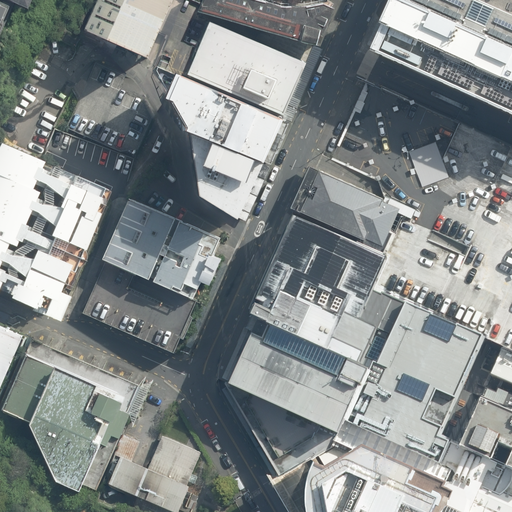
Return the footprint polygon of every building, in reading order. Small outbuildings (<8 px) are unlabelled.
[(8,0),(27,9),(31,0),(8,0)] [(97,0),(83,34),(145,62),(173,0),(97,0)] [(256,0),(205,0),(199,16),(315,50),(319,38),(323,39),(335,13),(332,12),(335,5),(330,3),(306,9),(281,8),(256,0)] [(511,0),(394,0),(378,38),(373,50),(379,52),(511,112),(511,0)] [(0,25),(8,6),(0,3),(0,25)] [(307,66),(209,24),(187,77),(284,120),(307,66)] [(511,345),(511,112),(379,52),(325,172),(385,199),(385,197),(390,199),(391,198),(416,210),(421,213),(419,218),(413,215),(411,218),(398,212),(389,232),(392,233),(383,254),(387,255),(372,287),(382,291),(383,289),(406,300),(487,335),(504,343),(511,345)] [(184,139),(187,140),(262,171),(264,172),(284,122),(177,76),(164,107),(169,109),(185,137),(184,139)] [(262,171),(187,140),(197,204),(237,229),(262,171)] [(108,190),(0,143),(0,291),(56,315),(108,190)] [(312,166),(310,165),(290,208),(294,209),(361,239),(359,242),(383,254),(392,233),(389,232),(398,212),(400,209),(384,201),(385,199),(325,172),(312,166)] [(400,209),(398,212),(411,218),(413,215),(419,218),(421,213),(416,210),(391,198),(390,199),(385,197),(385,199),(384,201),(400,209)] [(105,261),(193,299),(201,282),(208,285),(212,276),(213,274),(212,274),(213,272),(214,270),(215,268),(219,258),(214,256),(212,256),(220,238),(128,198),(101,259),(105,261)] [(338,433),(344,420),(361,383),(368,368),(370,368),(374,359),(378,361),(391,333),(406,300),(383,289),(382,291),(372,287),(387,255),(383,254),(359,242),(292,213),(291,215),(278,244),(267,271),(257,292),(255,298),(261,301),(260,304),(253,301),(249,311),(248,312),(249,313),(243,328),(248,331),(225,381),(224,384),(226,387),(259,444),(278,476),(333,444),(338,433)] [(289,214),(276,243),(278,244),(291,215),(290,215),(289,214)] [(212,256),(214,256),(215,254),(221,241),(221,239),(220,238),(212,256)] [(276,243),(264,270),(267,271),(278,244),(276,243)] [(190,316),(196,300),(193,299),(105,261),(82,313),(174,353),(180,338),(183,340),(193,317),(190,316)] [(216,278),(186,347),(189,348),(192,350),(229,265),(226,264),(223,262),(219,270),(216,278)] [(264,270),(255,291),(257,292),(267,271),(264,270)] [(248,310),(249,311),(253,301),(260,304),(261,301),(255,298),(257,292),(255,291),(247,310),(248,310)] [(443,433),(487,335),(406,300),(391,333),(378,361),(374,359),(370,368),(368,368),(361,383),(344,420),(439,464),(450,441),(452,437),(443,433)] [(0,386),(23,334),(0,324),(0,386)] [(248,331),(243,328),(223,371),(220,379),(222,380),(225,381),(248,331)] [(150,391),(32,339),(1,411),(28,423),(27,426),(54,484),(78,494),(82,485),(96,491),(130,414),(139,418),(150,391)] [(511,381),(511,345),(504,343),(491,372),(511,381)] [(481,396),(511,410),(511,381),(491,372),(481,396)] [(259,444),(226,387),(224,388),(222,390),(255,447),(259,444)] [(511,410),(481,396),(460,443),(459,445),(493,460),(499,444),(511,449),(511,455),(507,466),(511,468),(511,410)] [(439,464),(344,420),(333,444),(278,476),(276,478),(274,479),(273,476),(267,475),(271,482),(288,511),(511,511),(511,468),(507,466),(493,460),(459,445),(450,441),(439,464)] [(202,453),(163,436),(148,471),(131,463),(140,441),(124,435),(103,483),(138,498),(133,509),(139,511),(179,511),(190,488),(187,487),(202,453)] [(259,444),(255,447),(273,476),(274,479),(276,478),(278,476),(259,444)]
